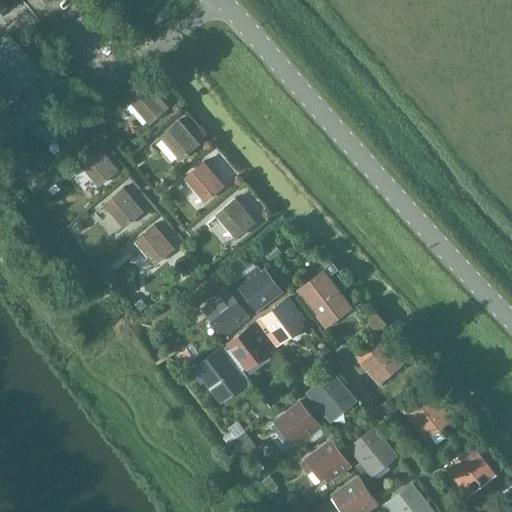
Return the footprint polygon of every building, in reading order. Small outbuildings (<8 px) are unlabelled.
[(0,86),(11,99),(42,73),(9,34),(0,41),(0,86)] [(148,124),(162,111),(153,101),(158,97),(147,84),(128,101),(148,124)] [(65,149),(80,136),(72,126),(76,122),(66,109),(46,125),(65,149)] [(179,159),(194,147),(185,137),(189,133),(179,120),(159,137),(179,159)] [(97,186),(112,174),(103,163),(108,159),(98,146),(78,163),(97,186)] [(204,201),(218,189),(209,178),(214,174),(203,162),(184,178),(204,201)] [(123,227),(137,215),(129,204),(133,200),(123,188),(103,204),(123,227)] [(235,238),(250,226),(241,215),(246,211),(234,198),(215,215),(235,238)] [(154,264),(169,252),(160,242),(165,238),(154,225),(135,241),(154,264)] [(237,283),(256,308),(280,290),(262,266),(258,270),(257,269),(237,283)] [(322,273),(300,289),(325,323),(347,307),(322,273)] [(202,310),(220,334),(246,315),(227,291),(202,310)] [(279,341),(301,325),(284,302),(262,318),(279,341)] [(243,363),(267,344),(252,325),(228,343),(243,363)] [(379,382),(400,363),(378,338),(357,357),(379,382)] [(217,394),(239,377),(219,350),(196,367),(217,394)] [(330,418),(352,400),(331,374),(309,392),(330,418)] [(426,437),(449,420),(428,393),(406,410),(426,437)] [(300,442),(318,426),(299,403),(280,418),(274,423),(291,443),(297,438),(300,442)] [(372,473),(393,456),(372,429),(350,447),(372,473)] [(306,473),(313,468),(321,479),(326,476),(328,479),(348,465),(330,441),(311,455),(306,459),(299,464),(306,473)] [(469,493),(492,475),(471,448),(448,465),(469,493)] [(358,478),(337,492),(331,496),(341,511),(362,511),(375,504),(358,478)] [(395,511),(430,511),(410,486),(388,503),(395,511)]
